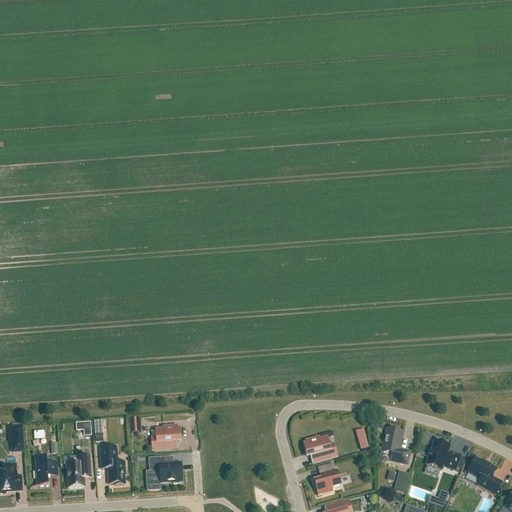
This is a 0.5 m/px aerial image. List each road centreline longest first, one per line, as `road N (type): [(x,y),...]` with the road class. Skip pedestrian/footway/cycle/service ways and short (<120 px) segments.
road 1 (residential): [(511,456),(412,416),(292,408),(282,443),(301,511)]
road 2 (residential): [(197,500),(41,511)]
